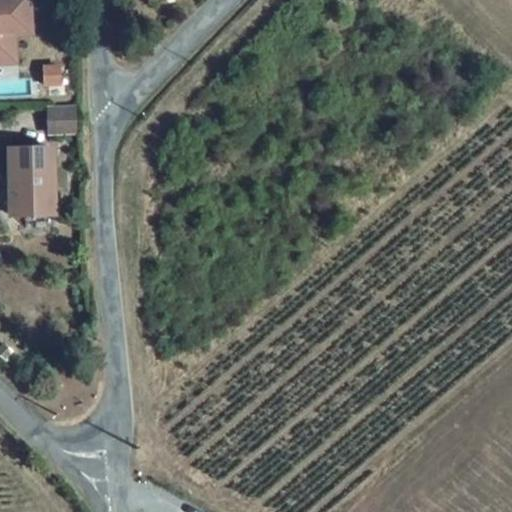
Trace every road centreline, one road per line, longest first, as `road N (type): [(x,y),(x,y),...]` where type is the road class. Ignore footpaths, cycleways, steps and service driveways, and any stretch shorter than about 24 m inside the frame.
road 1 (unclassified): [(102,133),(119,509)]
road 2 (unclassified): [(102,133),(232,0)]
road 3 (residential): [(119,509),(0,395)]
road 4 (unclassified): [(97,0),(102,133)]
